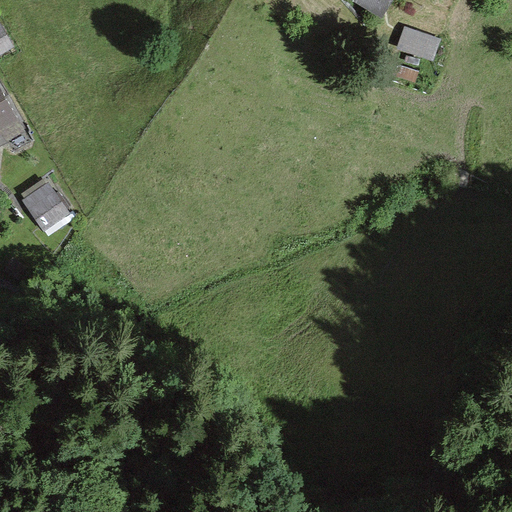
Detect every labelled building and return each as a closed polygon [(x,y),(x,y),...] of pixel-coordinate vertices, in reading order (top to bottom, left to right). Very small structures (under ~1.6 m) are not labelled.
[(361,0),(377,10),(383,0),(361,0)] [(0,49),(10,44),(8,40),(12,38),(3,25),(0,26),(0,49)] [(439,37),(408,27),(401,45),(433,55),(439,37)] [(418,68),(398,62),(395,72),(414,78),(418,68)] [(0,86),(0,128),(6,126),(10,134),(22,128),(0,86)] [(64,210),(53,194),(35,206),(46,223),(64,210)] [(24,267),(12,258),(6,266),(18,275),(24,267)]
